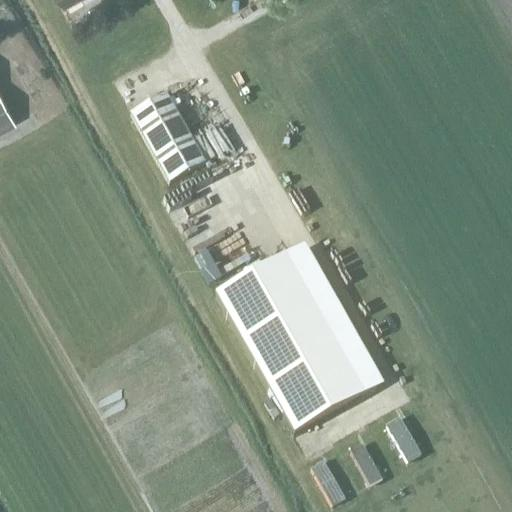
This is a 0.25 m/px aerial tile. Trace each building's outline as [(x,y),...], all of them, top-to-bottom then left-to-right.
[(176,0),(186,21),(230,0),(176,0)] [(154,62),(115,83),(131,113),(170,91),(154,62)] [(0,133),(15,125),(0,97),(0,133)] [(170,188),(204,168),(165,100),(131,120),(170,188)] [(201,126),(225,125),(224,118),(200,119),(201,126)] [(301,248),(209,298),(288,441),(380,391),(301,248)] [(357,303),(346,308),(355,327),(367,322),(357,303)] [(433,452),(414,417),(401,424),(421,459),(433,452)] [(391,476),(403,469),(384,434),(371,441),(391,476)] [(354,451),(341,459),(361,493),(374,486),(354,451)] [(324,468),(312,476),(331,510),(344,503),(324,468)]
